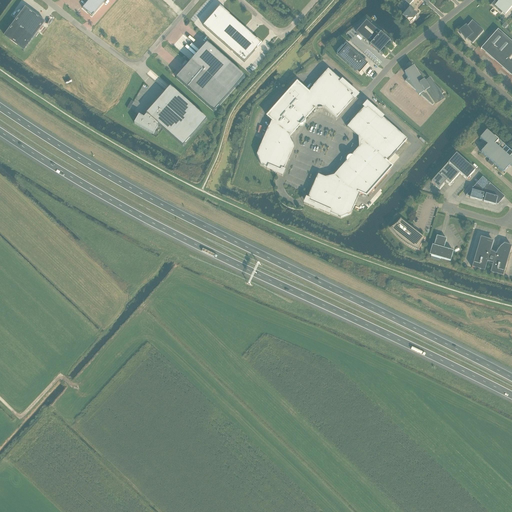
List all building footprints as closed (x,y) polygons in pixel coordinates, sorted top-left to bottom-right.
[(89,0),(83,8),(92,16),(105,0),(89,0)] [(402,0),(406,3),(405,4),(404,6),(404,8),(405,10),(406,11),(402,16),(410,24),(418,16),(409,8),(409,6),(414,0),(402,0)] [(511,6),(511,0),(499,0),(497,3),(495,1),(491,6),(501,14),(503,12),(506,14),(511,6)] [(25,8),(4,37),(24,52),(45,23),(25,8)] [(220,8),(203,27),(244,63),(261,44),(220,8)] [(366,21),(365,22),(356,32),(370,45),(379,54),(390,42),(381,33),(380,34),(366,21)] [(459,32),(465,40),(466,39),(472,44),(483,31),(472,21),(466,27),(466,26),(459,32)] [(481,49),(489,57),(506,37),(498,30),(481,49)] [(489,57),(497,64),(511,47),(511,42),(506,37),(489,57)] [(57,43),(44,64),(78,86),(91,65),(57,43)] [(245,77),(207,43),(176,79),(214,112),(245,77)] [(359,75),(368,65),(346,44),(336,54),(359,75)] [(511,47),(497,64),(506,71),(511,64),(511,47)] [(433,84),(430,78),(428,79),(416,68),(412,73),(410,72),(405,75),(408,78),(405,81),(415,90),(419,95),(420,94),(432,105),(437,100),(438,102),(443,99),(441,95),(443,93),(433,84)] [(328,70),(308,93),(314,109),(325,108),(336,118),(356,95),(328,70)] [(267,117),(272,121),(290,137),(314,109),(308,93),(297,83),(267,117)] [(139,115),(134,124),(153,134),(158,126),(159,125),(183,147),(207,120),(170,87),(146,114),(147,115),(144,118),(139,115)] [(387,162),(407,140),(367,105),(347,127),(358,137),(359,148),(387,162)] [(272,121),(257,155),(261,165),(282,174),(294,146),(290,137),(272,121)] [(494,137),(487,131),(480,138),(487,145),(481,153),(503,173),(510,165),(511,166),(511,154),(510,158),(495,145),(498,141),(494,137)] [(392,167),(387,162),(359,148),(350,158),(349,157),(348,158),(347,159),(348,160),(334,176),(359,193),(366,196),(392,167)] [(456,154),(431,182),(439,189),(446,182),(450,185),(460,173),(467,180),(475,171),(456,154)] [(350,214),(359,193),(334,176),(325,178),(318,175),(306,203),(341,218),(350,214)] [(473,188),(466,196),(470,197),(470,199),(482,202),(482,200),(484,201),(483,202),(495,206),(496,204),(498,205),(505,197),(482,177),(479,181),(475,186),(473,189),(473,188)] [(414,248),(420,251),(418,250),(421,243),(425,239),(414,230),(414,229),(414,228),(413,227),(412,227),(411,228),(400,219),(397,224),(391,228),(390,227),(389,227),(393,233),(398,237),(403,241),(408,245),(414,248)] [(447,239),(437,236),(431,256),(450,261),(453,251),(444,248),(447,239)] [(486,239),(481,237),(472,268),(479,270),(484,271),(487,262),(493,263),(490,273),(495,274),(495,275),(503,277),(511,246),(508,245),(504,244),(500,247),(498,250),(496,253),(496,254),(490,252),(493,241),(486,239)]
